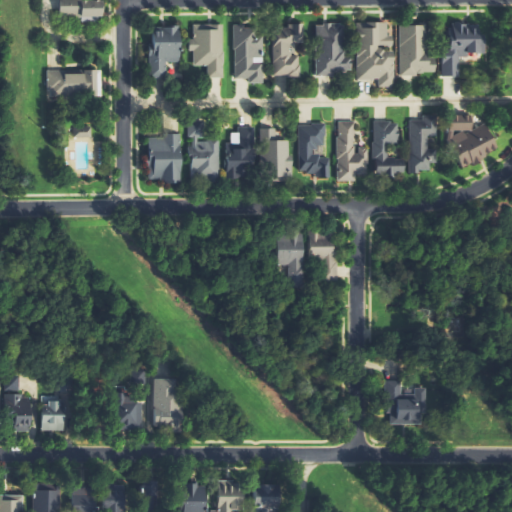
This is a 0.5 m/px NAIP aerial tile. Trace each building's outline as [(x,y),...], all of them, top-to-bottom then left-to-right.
[(59,0),(60,17),(81,17),(81,22),(97,22),(97,17),(103,17),(102,0),(59,0)] [(357,80),(378,80),(378,87),(394,87),(393,37),(387,37),(387,22),(357,22),(357,80)] [(224,77),(223,24),(193,24),(194,40),(189,40),(190,52),(193,52),(194,65),(207,65),(207,78),(224,77)] [(316,24),(316,75),(351,75),(351,57),(344,57),(344,24),(316,24)] [(426,25),(399,25),(399,74),(435,74),(435,57),(426,57),(426,25)] [(442,77),(460,77),(460,54),(486,54),(486,26),(450,25),(450,51),(442,51),(442,77)] [(167,63),(180,63),(181,27),(163,26),(163,31),(154,31),(153,50),(150,50),(149,78),(167,78),(167,63)] [(272,27),(274,77),(299,76),(298,43),(304,43),(303,26),(272,27)] [(263,84),(264,28),(235,28),(234,78),(248,78),(248,83),(263,84)] [(102,96),(101,69),(47,70),(48,97),(102,96)] [(499,150),(486,125),(474,130),(467,115),(443,127),(463,168),(499,150)] [(409,172),(430,172),(430,163),(437,163),(437,149),(429,149),(429,137),(437,137),(437,116),(422,116),(422,121),(410,121),(409,172)] [(405,155),(388,155),(389,143),(400,143),(400,122),(374,121),(374,175),(405,176),(405,155)] [(337,181),(356,181),(356,173),(365,173),(365,153),(355,153),(355,122),(337,122),(337,181)] [(219,141),(204,141),(203,125),(188,125),(188,138),(191,138),(191,178),(220,177),(219,141)] [(299,172),(314,172),(314,178),(330,178),(330,156),(316,156),(316,146),(326,146),(326,125),(299,125),(299,172)] [(74,139),(92,139),(92,127),(73,127),(74,139)] [(226,179),(245,179),(245,174),(253,174),(254,128),(238,127),(238,133),(231,133),(231,143),(227,142),(226,179)] [(276,128),(260,129),(261,172),(267,172),(267,181),(291,181),(291,140),(276,141),(276,128)] [(181,134),(163,134),(163,138),(148,138),(149,182),(182,182),(181,134)] [(288,265),(289,279),(304,279),(302,231),(277,232),(278,265),(288,265)] [(309,259),(322,259),(322,280),(338,280),(337,252),(334,252),(334,231),(308,231),(309,259)] [(15,432),(31,433),(32,396),(20,396),(20,379),(5,378),(4,415),(15,415),(15,432)] [(154,431),(183,430),(183,410),(177,410),(176,379),(154,379),(154,431)] [(425,389),(401,389),(401,381),(385,381),(385,415),(390,415),(390,425),(425,425),(425,389)] [(143,403),(129,402),(129,393),(116,393),(114,427),(142,428),(143,403)] [(42,431),(65,432),(65,408),(60,407),(60,397),(43,397),(42,431)] [(218,481),(218,511),(211,511),(243,511),(243,496),(239,496),(239,481),(218,481)] [(205,511),(206,484),(182,484),(181,511),(205,511)] [(254,486),(254,511),(269,511),(270,509),(280,509),(279,486),(254,486)] [(94,511),(94,487),(70,488),(69,511),(94,511)] [(59,511),(60,490),(34,488),(32,511),(59,511)] [(124,511),(125,492),(104,491),(102,511),(124,511)] [(22,511),(22,495),(0,495),(0,511),(22,511)]
